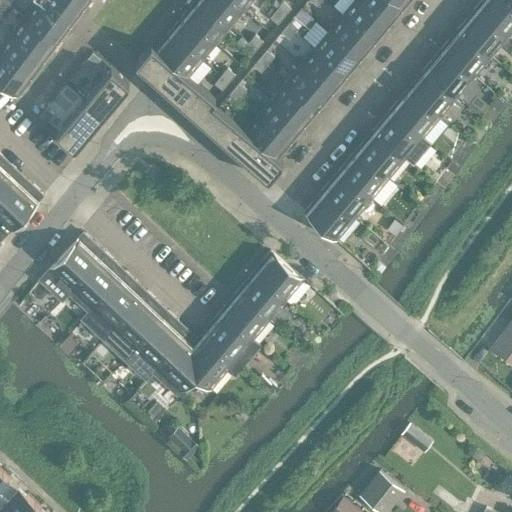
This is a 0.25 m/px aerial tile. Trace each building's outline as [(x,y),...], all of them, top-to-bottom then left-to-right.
[(0,0),(0,11),(5,16),(13,6),(11,5),(4,0),(0,0)] [(39,0),(35,0),(24,15),(58,41),(59,39),(57,38),(62,31),(64,33),(71,23),(39,0)] [(75,0),(39,0),(71,23),(72,22),(70,21),(75,14),(77,15),(84,6),(75,0)] [(188,11),(184,15),(215,42),(229,25),(199,0),(196,0),(196,1),(195,0),(194,0),(186,9),(188,11)] [(199,0),(229,25),(243,8),(233,0),(199,0)] [(233,0),(243,8),(250,0),(233,0)] [(282,0),(276,8),(284,15),(290,7),(282,0)] [(360,0),(352,0),(342,13),(375,40),(376,39),(374,38),(380,31),(381,32),(389,24),(360,0)] [(394,0),(360,0),(389,24),(389,22),(388,21),(393,15),(395,16),(402,7),(394,0)] [(479,0),(474,7),(507,34),(511,28),(511,3),(507,0),(479,0)] [(464,19),(457,27),(490,54),(507,34),(474,7),(473,8),(475,9),(466,20),(464,19)] [(284,15),(276,8),(269,16),(277,22),(284,15)] [(342,13),(328,30),(361,57),(362,56),(360,54),(366,48),(367,49),(375,40),(342,13)] [(24,15),(11,32),(45,58),(46,57),(44,55),(49,49),(51,50),(58,41),(24,15)] [(174,27),(170,32),(201,58),(215,42),(184,15),(182,17),(181,16),(172,26),(174,27)] [(294,15),(287,23),(295,30),(301,22),(294,15)] [(295,30),(287,23),(280,31),(288,37),(295,30)] [(447,39),(440,47),(473,74),(490,54),(457,27),(456,28),(458,29),(449,40),(447,39)] [(328,30),(314,46),(347,73),(348,72),(346,71),(352,64),(353,66),(361,57),(328,30)] [(11,32),(0,46),(0,51),(30,74),(36,66),(38,67),(45,58),(11,32)] [(157,48),(155,46),(155,47),(188,75),(189,74),(201,58),(170,32),(168,34),(167,32),(158,42),(160,44),(157,48)] [(255,33),(248,41),(256,48),(262,40),(255,33)] [(256,48),(248,41),(241,49),(249,55),(256,48)] [(135,61),(178,99),(199,117),(202,120),(204,121),(223,138),(267,177),(282,160),(245,129),(237,122),(218,106),(215,103),(212,100),(215,97),(195,79),(189,74),(188,75),(155,47),(155,46),(150,43),(135,61)] [(314,46),(300,63),(333,90),(334,89),(332,87),(338,81),(339,82),(347,73),(314,46)] [(430,59),(423,67),(456,95),(473,74),(440,47),(439,48),(441,50),(432,60),(430,59)] [(266,48),(259,56),(267,63),(274,55),(266,48)] [(30,74),(0,51),(0,79),(17,95),(26,83),(24,82),(30,74)] [(85,59),(93,66),(100,58),(92,51),(85,59)] [(267,63),(259,56),(253,64),(260,71),(267,63)] [(300,63),(287,79),(319,106),(320,105),(318,104),(324,97),(325,99),(333,90),(300,63)] [(55,131),(73,148),(128,82),(110,66),(55,131)] [(227,66),(220,74),(228,81),(235,73),(227,66)] [(413,79),(406,87),(439,115),(456,95),(423,67),(422,69),(424,70),(415,80),(413,79)] [(228,81),(220,74),(214,82),(221,88),(228,81)] [(287,79),(273,96),(305,123),(306,122),(304,121),(310,114),(311,115),(319,106),(287,79)] [(238,81),(231,89),(239,96),(246,88),(238,81)] [(396,99),(389,108),(422,135),(439,115),(406,87),(405,89),(407,90),(398,101),(396,99)] [(239,96),(231,89),(225,97),(233,104),(239,96)] [(273,96),(259,112),(291,139),(292,138),(290,137),(296,130),(298,132),(305,123),(273,96)] [(39,114),(46,121),(53,113),(45,106),(39,114)] [(379,120),(372,128),(405,155),(422,135),(389,108),(388,109),(390,110),(381,121),(379,120)] [(259,112),(245,129),(282,160),(282,159),(276,154),(282,147),(284,148),(291,139),(259,112)] [(362,140),(355,148),(388,176),(405,155),(372,128),(371,129),(373,131),(364,141),(362,140)] [(345,160),(338,168),(371,196),(388,176),(355,148),(354,150),(356,151),(347,161),(345,160)] [(0,194),(21,172),(17,168),(15,170),(6,161),(7,159),(0,152),(0,194)] [(448,163),(446,166),(446,167),(454,172),(455,173),(456,173),(460,167),(459,167),(459,166),(450,160),(448,163)] [(328,180),(321,189),(354,216),(371,196),(338,168),(337,170),(339,171),(330,182),(328,180)] [(21,172),(0,194),(0,238),(43,193),(38,188),(37,190),(27,180),(28,179),(21,172)] [(354,216),(321,189),(320,190),(322,191),(313,202),(311,201),(304,210),(336,237),(354,216)] [(394,217),(386,227),(394,233),(402,223),(394,217)] [(39,278),(61,298),(105,251),(104,250),(102,251),(92,242),(94,240),(83,231),(39,278)] [(254,269),(253,270),(285,297),(303,277),(270,249),(263,258),(264,260),(255,270),(254,269)] [(81,317),(82,318),(126,271),(125,270),(123,271),(113,262),(115,260),(105,251),(61,298),(61,299),(68,291),(88,310),(81,317)] [(237,289),(236,290),(268,318),(285,297),(253,270),(246,279),(247,280),(238,290),(237,289)] [(82,318),(103,337),(147,290),(146,289),(144,291),(135,281),(136,280),(126,271),(82,318)] [(103,337),(124,357),(168,310),(167,309),(166,310),(156,301),(157,300),(147,290),(103,337)] [(220,309),(219,310),(259,344),(260,344),(252,337),(268,318),(236,290),(229,299),(230,300),(221,311),(220,309)] [(124,357),(145,377),(188,331),(177,321),(178,319),(168,310),(124,357)] [(213,320),(203,332),(242,365),(259,344),(219,310),(212,319),(213,320)] [(511,317),(492,344),(511,359),(511,317)] [(188,331),(145,377),(146,378),(153,370),(177,393),(195,375),(193,353),(197,348),(185,337),(189,332),(188,331)] [(207,337),(197,348),(193,353),(195,375),(210,387),(234,359),(241,365),(242,365),(203,332),(202,333),(207,337)] [(268,377),(263,383),(271,390),(276,384),(268,377)] [(409,422),(402,432),(422,448),(430,438),(409,422)] [(477,446),(471,454),(478,459),(484,451),(477,446)] [(0,470),(0,502),(14,487),(5,479),(9,475),(2,468),(0,470)] [(396,496),(372,477),(360,493),(383,511),(396,496)] [(0,502),(0,511),(20,511),(34,498),(27,492),(23,495),(14,487),(0,502)] [(363,511),(342,495),(329,511),(330,511),(363,511)] [(20,511),(40,511),(37,508),(41,505),(34,498),(20,511)]
